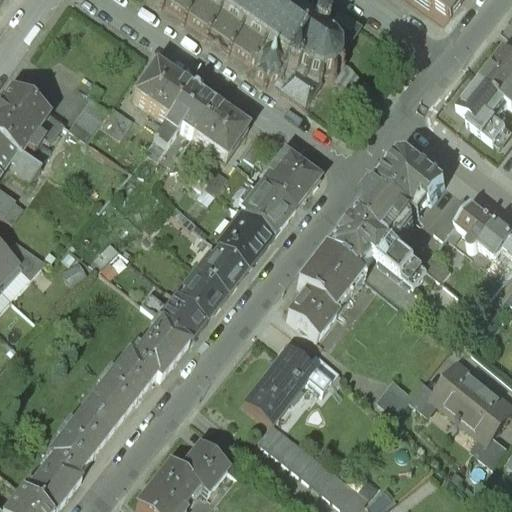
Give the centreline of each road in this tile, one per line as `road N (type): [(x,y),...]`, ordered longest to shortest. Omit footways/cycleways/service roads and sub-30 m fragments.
road 1 (residential): [(347,174),(94,501)]
road 2 (residential): [(98,0),(347,174)]
road 3 (residential): [(511,213),(393,121)]
